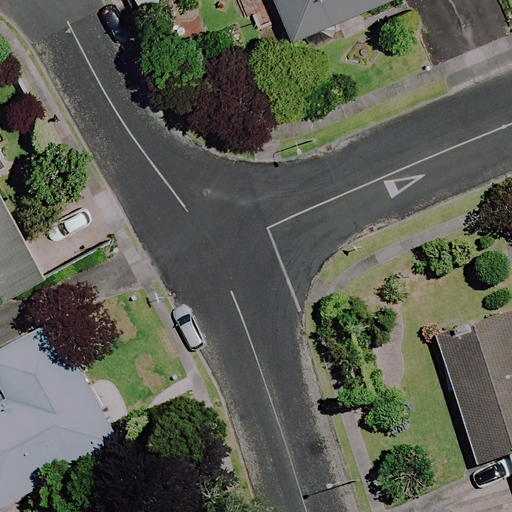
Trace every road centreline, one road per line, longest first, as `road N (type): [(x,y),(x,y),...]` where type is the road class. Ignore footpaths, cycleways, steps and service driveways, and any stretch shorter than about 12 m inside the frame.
road 1 (residential): [(511,119),(219,262)]
road 2 (residential): [(49,0),(97,89),(219,262)]
road 3 (residential): [(219,262),(262,362),(307,511)]
